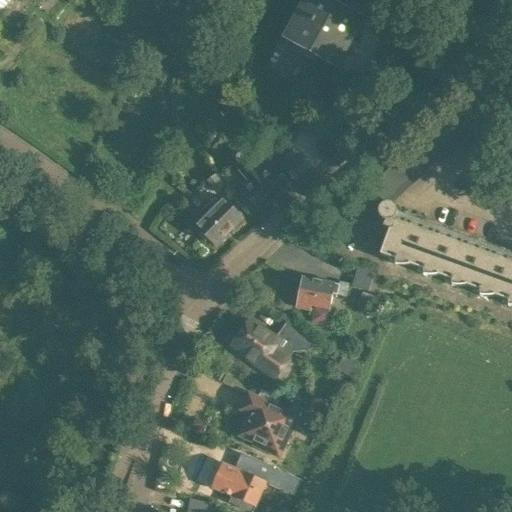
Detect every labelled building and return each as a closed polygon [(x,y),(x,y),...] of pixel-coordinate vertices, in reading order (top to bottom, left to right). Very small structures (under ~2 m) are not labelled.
[(296,0),(281,31),(338,63),(366,13),(343,0),(296,0)] [(0,20),(0,40),(11,27),(1,20),(0,20)] [(11,27),(0,40),(0,49),(5,54),(20,34),(11,27)] [(204,66),(198,73),(199,77),(204,81),(208,81),(213,74),(204,66)] [(379,255),(511,302),(511,259),(396,219),(395,213),(394,208),(389,205),(386,205),(385,206),(384,203),(463,128),(459,124),(472,108),(460,98),(446,114),(446,116),(367,190),(382,205),(380,208),(378,213),(378,218),(380,219),(381,221),(384,223),(382,228),(389,230),(379,255)] [(244,138),(264,165),(274,157),(254,130),(244,138)] [(288,148),(280,155),(286,163),(295,155),(288,148)] [(300,155),(283,168),(293,180),(309,167),(300,155)] [(241,190),(258,211),(286,188),(269,167),(259,175),(254,169),(248,169),(245,171),(244,177),(249,183),(241,190)] [(194,226),(215,247),(243,219),(222,198),(194,226)] [(352,287),(368,291),(373,272),(357,268),(352,287)] [(296,308),(310,310),(310,305),(329,309),(332,294),(336,295),(338,285),(302,278),(296,308)] [(362,292),(360,300),(376,305),(378,297),(362,292)] [(246,360),(273,379),(292,353),(312,351),(318,343),(288,323),(276,340),(249,321),(232,345),(248,357),(246,360)] [(286,443),(282,441),(294,416),(249,395),(242,410),(251,414),(241,436),(254,442),(252,446),(279,458),(286,443)] [(320,400),(313,414),(324,419),(331,405),(320,400)] [(243,502),(240,507),(251,511),(253,507),(254,507),(266,482),(265,481),(268,473),(258,469),(254,477),(243,472),(242,473),(221,463),(210,488),(243,502)] [(187,511),(209,511),(211,505),(189,500),(187,511)]
